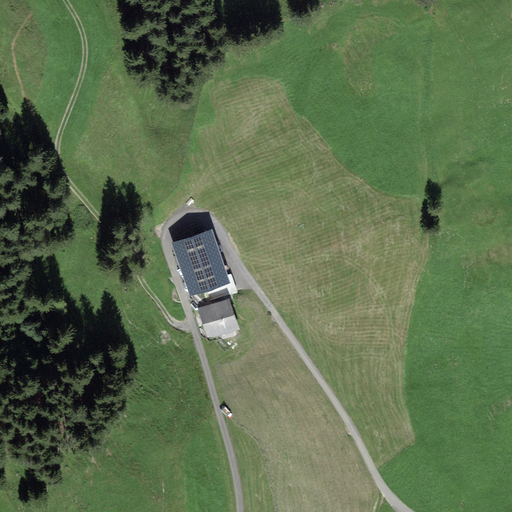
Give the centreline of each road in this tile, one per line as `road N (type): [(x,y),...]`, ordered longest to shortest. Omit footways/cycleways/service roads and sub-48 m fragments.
road 1 (track): [(406,511),(216,224),(193,213),(168,225),(166,249),(234,460),(239,511)]
road 2 (track): [(192,325),(173,325),(58,161),(85,49),(65,0)]
